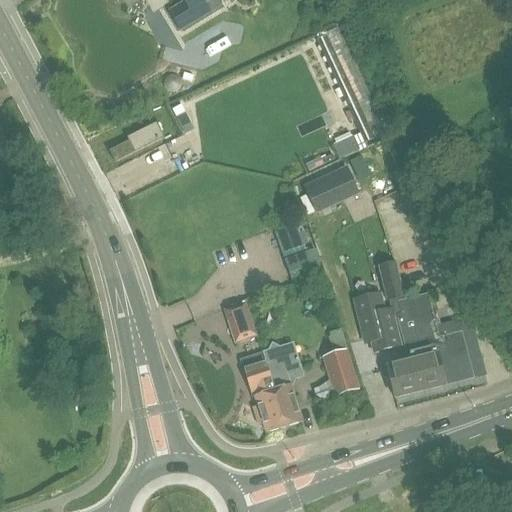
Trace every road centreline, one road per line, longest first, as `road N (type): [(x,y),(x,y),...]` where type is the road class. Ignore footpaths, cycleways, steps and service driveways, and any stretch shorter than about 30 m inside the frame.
road 1 (secondary): [(164,464),(113,257),(0,28)]
road 2 (primary): [(235,503),(511,407)]
